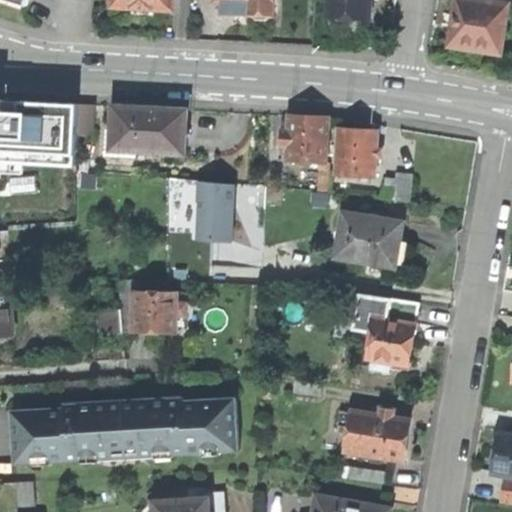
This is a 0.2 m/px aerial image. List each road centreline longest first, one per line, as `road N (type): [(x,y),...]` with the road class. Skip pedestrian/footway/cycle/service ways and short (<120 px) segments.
road 1 (residential): [(440,511),(510,111)]
road 2 (tertiary): [(0,65),(312,80),(402,93)]
road 3 (unknown): [(0,386),(135,374)]
